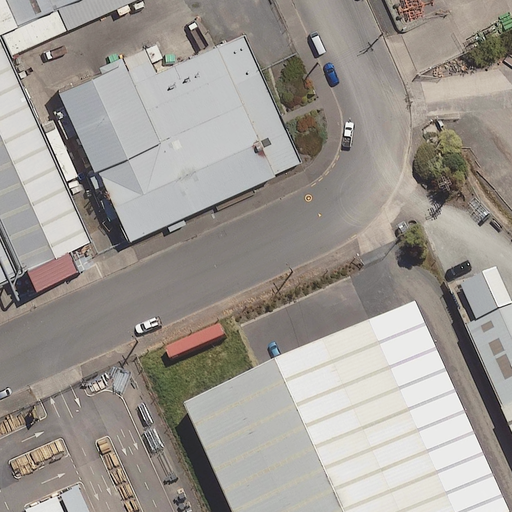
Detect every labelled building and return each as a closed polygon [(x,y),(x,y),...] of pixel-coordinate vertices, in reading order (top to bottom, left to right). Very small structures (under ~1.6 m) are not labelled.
[(0,0),(0,260),(99,217),(2,0),(0,0)] [(311,132),(257,11),(140,63),(131,42),(66,71),(129,212),(311,132)] [(511,296),(480,311),(511,382),(511,296)] [(379,307),(184,393),(237,511),(511,511),(511,490),(469,509),(379,307)] [(58,495),(65,511),(91,511),(80,486),(58,495)] [(65,511),(58,495),(27,509),(28,511),(65,511)]
